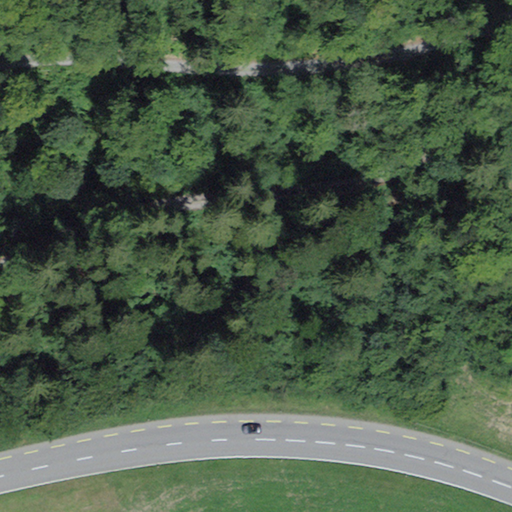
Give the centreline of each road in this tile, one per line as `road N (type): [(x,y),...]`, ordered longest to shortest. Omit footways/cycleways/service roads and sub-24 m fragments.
road 1 (track): [(511,97),(357,181),(94,217),(0,263)]
road 2 (track): [(0,65),(204,87),(292,78),(511,15)]
road 3 (primary): [(511,488),(385,450),(265,439),(173,443),(0,476)]
